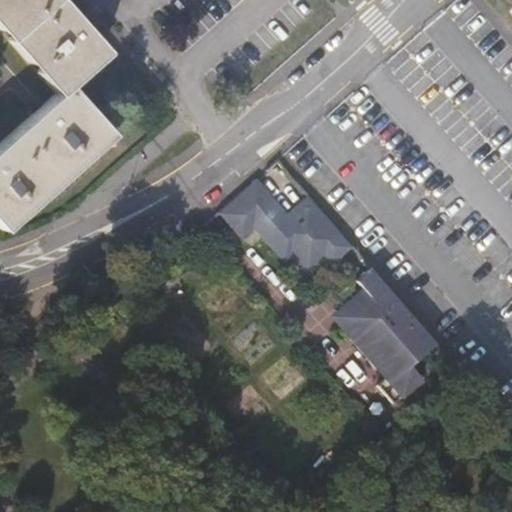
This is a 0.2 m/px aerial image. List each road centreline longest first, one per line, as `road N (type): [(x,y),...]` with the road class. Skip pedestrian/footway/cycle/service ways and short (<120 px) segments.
road 1 (track): [(282,458),(268,473),(140,312),(207,254),(342,414),(304,439)]
road 2 (residential): [(0,273),(65,252),(168,196),(292,109),(403,0)]
road 3 (track): [(304,439),(173,284)]
